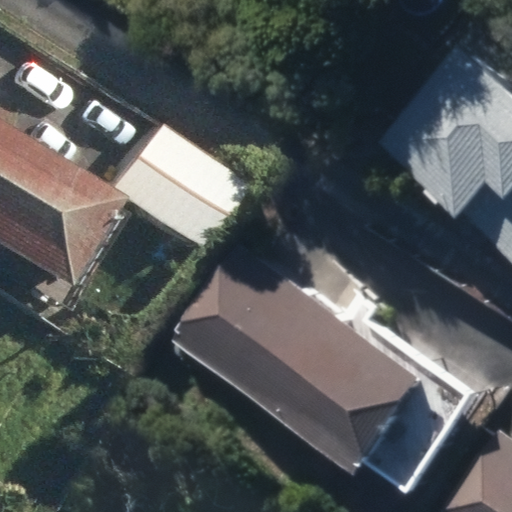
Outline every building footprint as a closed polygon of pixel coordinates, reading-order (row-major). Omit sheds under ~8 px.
[(469,221),(511,260),(511,102),(463,58),(378,151),(463,228),(469,221)] [(93,189),(165,243),(212,182),(140,128),(93,189)] [(17,293),(41,309),(104,216),(81,201),(85,196),(0,140),(0,269),(23,284),(17,293)] [(156,277),(106,238),(63,295),(113,333),(156,277)] [(180,340),(362,466),(427,371),(245,245),(180,340)] [(442,511),(511,511),(511,434),(500,427),(442,511)]
